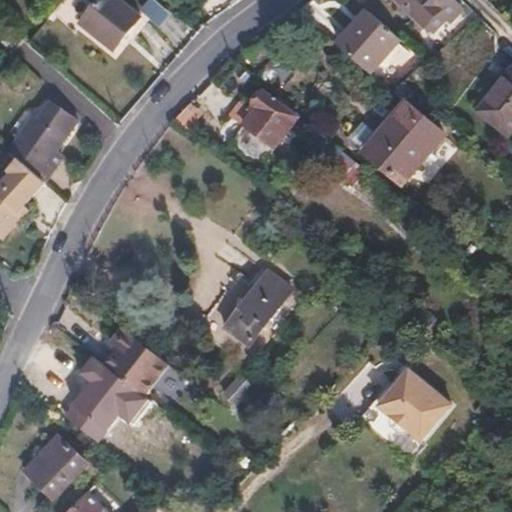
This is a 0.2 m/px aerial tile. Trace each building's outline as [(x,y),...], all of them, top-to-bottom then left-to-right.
[(112,48),(139,15),(120,0),(101,0),(99,3),(81,24),(112,48)] [(150,0),(143,12),(165,26),(174,12),(155,0),(150,0)] [(464,11),(453,0),(397,0),(434,35),(446,22),(450,26),(464,11)] [(511,0),(501,0),(511,8),(511,0)] [(373,74),(401,41),(370,14),(363,22),(368,26),(346,52),(373,74)] [(255,62),(269,52),(261,41),(247,51),(255,62)] [(408,45),(382,68),(397,85),(423,61),(408,45)] [(280,56),(259,73),(269,86),(290,69),(280,56)] [(426,84),(436,73),(428,65),(416,75),(426,84)] [(510,136),(511,133),(511,70),(479,113),(510,136)] [(255,163),(292,113),(258,88),(244,106),(248,109),(224,141),(255,163)] [(78,120),(52,101),(41,119),(36,116),(12,152),(19,158),(45,183),(65,154),(58,150),(78,120)] [(404,181),(443,137),(407,105),(368,149),(404,181)] [(353,139),(365,150),(380,134),(368,122),(353,139)] [(0,238),(3,242),(30,212),(25,206),(45,183),(19,158),(7,171),(11,174),(0,185),(0,238)] [(249,347),(295,295),(274,276),(228,329),(249,347)] [(350,323),(354,316),(345,308),(330,324),(338,332),(327,344),(345,360),(356,348),(349,341),(359,330),(350,323)] [(149,397),(173,365),(126,330),(114,345),(122,351),(109,367),(149,397)] [(135,438),(159,408),(108,368),(100,378),(132,404),(116,423),(135,438)] [(452,402),(447,398),(408,368),(395,385),(386,379),(358,416),(409,456),(452,402)] [(245,409),(263,389),(246,374),(228,394),(245,409)] [(190,452),(199,441),(182,426),(166,448),(191,468),(198,458),(190,452)] [(53,498),(86,464),(59,438),(26,471),(53,498)] [(114,511),(90,488),(66,511),(114,511)]
